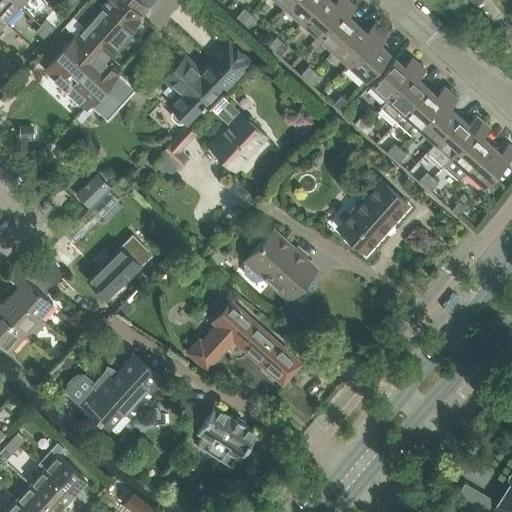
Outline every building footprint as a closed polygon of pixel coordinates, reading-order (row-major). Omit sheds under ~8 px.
[(0,0),(0,19),(4,22),(18,6),(10,0),(0,0)] [(106,0),(43,69),(85,107),(88,103),(117,73),(117,72),(102,59),(141,16),(136,11),(142,4),(137,0),(106,0)] [(300,22),(319,0),(291,0),(285,8),(300,22)] [(317,37),(348,1),(347,0),(336,0),(334,3),(330,0),(319,0),(300,22),(317,37)] [(333,51),(357,24),(349,17),(356,8),(348,1),(317,37),(333,51)] [(243,21),(251,12),(244,7),(236,16),(243,21)] [(251,12),(243,21),(248,26),(256,17),(251,12)] [(40,26),(49,34),(55,27),(46,19),(40,26)] [(349,66),(381,31),(374,24),(366,32),(357,24),(333,51),(349,66)] [(45,38),(49,34),(40,26),(36,30),(45,38)] [(381,31),(349,66),(366,81),(389,54),(380,46),(388,37),(381,31)] [(165,102),(173,109),(171,111),(171,115),(177,121),(182,120),(183,119),(187,122),(223,85),(227,89),(253,60),(228,36),(200,66),(185,51),(161,77),(176,91),(165,102)] [(275,50),(283,41),(276,36),(268,45),(275,50)] [(283,41),(275,50),(280,55),(288,46),(283,41)] [(11,58),(20,66),(27,58),(18,50),(11,58)] [(386,99),(418,64),(411,58),(403,66),(394,57),(369,84),(386,99)] [(16,70),(20,66),(11,58),(7,62),(16,70)] [(397,120),(426,87),(418,79),(425,71),(418,64),(386,99),(381,106),(397,120)] [(307,80),(315,71),(308,65),(300,74),(307,80)] [(315,71),(307,80),(312,85),(320,75),(315,71)] [(117,73),(88,103),(107,119),(140,81),(132,73),(126,81),(117,73)] [(418,128),(450,93),(443,87),(436,95),(426,87),(397,120),(413,134),(418,128)] [(435,143),(459,116),(450,108),(458,100),(450,93),(418,128),(435,143)] [(341,95),(333,104),(339,109),(347,100),(341,95)] [(223,96),(212,107),(228,122),(207,144),(234,169),(265,136),(223,96)] [(360,128),(368,120),(362,114),(354,123),(360,128)] [(444,165),(482,122),(475,116),(468,124),(459,116),(435,143),(428,151),(444,165)] [(360,128),(366,134),(374,125),(368,120),(360,128)] [(460,180),(467,172),(491,145),(482,137),(489,129),(482,122),(444,165),(460,180)] [(20,125),(20,135),(32,135),(32,125),(20,125)] [(180,151),(196,133),(187,125),(161,152),(179,168),(188,158),(180,151)] [(393,157),(401,148),(394,142),(387,151),(393,157)] [(491,145),(467,172),(483,187),(511,154),(511,148),(508,145),(500,154),(491,145)] [(401,148),(393,157),(398,161),(406,153),(401,148)] [(425,185),(433,177),(426,171),(419,179),(425,185)] [(404,178),(398,172),(392,179),(398,185),(404,178)] [(97,173),(76,194),(90,208),(109,188),(110,187),(97,173)] [(433,177),(425,185),(430,190),(438,181),(433,177)] [(364,252),(407,203),(385,184),(375,195),(370,190),(357,204),(353,205),(348,210),(348,214),(337,227),(364,252)] [(119,197),(109,188),(90,208),(68,232),(78,242),(119,197)] [(451,210),(457,215),(464,206),(459,201),(451,210)] [(298,243),(293,249),(271,230),(245,259),(246,260),(244,262),(244,272),(252,279),(262,278),(264,276),(288,298),(315,269),(303,258),(308,252),(298,243)] [(140,264),(138,262),(147,253),(136,242),(127,251),(121,245),(88,278),(106,297),(140,264)] [(226,254),(217,247),(210,256),(218,263),(226,254)] [(52,285),(64,274),(44,254),(44,253),(32,265),(52,285)] [(50,284),(41,276),(19,257),(5,274),(17,285),(10,293),(37,317),(38,318),(54,300),(44,291),(50,284)] [(453,292),(442,306),(447,310),(458,296),(453,292)] [(37,317),(10,293),(2,302),(0,300),(0,312),(24,333),(29,328),(35,333),(44,323),(38,318),(37,317)] [(286,298),(279,306),(291,317),(298,309),(286,298)] [(198,338),(187,351),(206,368),(232,338),(238,344),(255,359),(282,382),(300,362),(234,303),(201,340),(198,338)] [(0,343),(9,351),(24,333),(0,312),(0,343)] [(111,352),(118,336),(107,332),(100,348),(111,352)] [(66,390),(66,392),(108,429),(123,412),(129,418),(162,381),(132,353),(112,376),(106,371),(103,374),(100,372),(94,380),(84,372),(81,371),(79,371),(74,373),(70,377),(67,381),(66,386),(66,390)] [(187,402),(182,410),(197,419),(201,411),(187,402)] [(214,406),(191,441),(233,468),(255,434),(256,433),(255,432),(245,426),(246,424),(231,414),(230,416),(214,406)] [(11,439),(18,446),(25,439),(18,432),(11,439)] [(11,454),(18,446),(11,439),(3,447),(11,454)] [(88,478),(59,452),(64,447),(57,440),(38,462),(45,468),(44,469),(73,495),(88,478)] [(59,510),(73,495),(44,469),(30,484),(59,510)] [(509,483),(511,485),(494,511),(495,511),(511,511),(511,473),(509,475),(508,477),(508,479),(508,481),(509,483)] [(452,503),(468,511),(486,511),(494,498),(464,481),(452,503)] [(31,511),(57,511),(59,510),(30,484),(16,499),(31,511)] [(200,485),(192,501),(202,506),(211,491),(200,485)] [(132,511),(150,511),(152,510),(132,493),(123,504),(132,511)] [(31,511),(16,499),(4,511),(31,511)]
